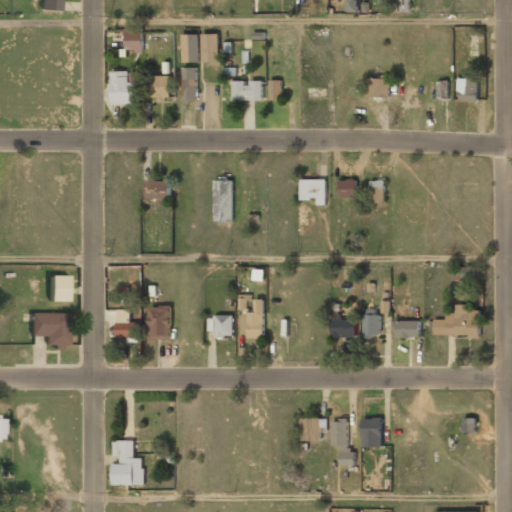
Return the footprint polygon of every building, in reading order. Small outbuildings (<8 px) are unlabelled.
[(41,0),(41,12),(61,12),(61,0),(41,0)] [(410,12),(410,0),(379,0),(380,3),(390,3),(390,12),(410,12)] [(125,30),(125,51),(141,51),(141,30),(125,30)] [(201,34),(201,62),(218,62),(218,34),(201,34)] [(182,36),(182,62),(197,62),(197,36),(182,36)] [(182,68),(182,101),(196,101),(196,68),(182,68)] [(136,83),(130,83),(130,72),(111,72),(111,104),(136,104),(136,83)] [(169,76),(152,76),(152,101),(169,101),(169,76)] [(390,78),(368,78),(368,98),(390,98),(390,78)] [(478,78),(457,78),(457,101),(478,101),(478,78)] [(269,99),(281,99),(281,79),(269,79),(269,99)] [(262,80),(232,80),(232,99),(262,99),(262,80)] [(438,99),(449,98),(449,81),(438,81),(438,99)] [(215,222),(233,222),(233,180),(215,180),(215,222)] [(326,202),(326,180),(300,180),(300,202),(326,202)] [(357,198),(357,181),(339,181),(339,198),(357,198)] [(170,182),(146,182),(146,199),(170,199),(170,182)] [(370,203),(385,203),(385,182),(370,182),(370,203)] [(67,302),(68,276),(49,276),(49,302),(67,302)] [(239,309),(247,309),(247,297),(240,297),(239,309)] [(248,339),(264,339),(264,300),(254,300),(254,312),(248,312),(248,339)] [(433,318),(433,337),(479,337),(479,307),(456,307),(456,318),(433,318)] [(170,308),(149,308),(149,339),(170,339),(170,308)] [(132,321),(132,310),(116,310),(116,339),(138,339),(138,321),(132,321)] [(68,349),(68,314),(30,314),(30,338),(46,338),(46,349),(68,349)] [(379,338),(379,314),(363,314),(363,338),(379,338)] [(210,317),(211,338),(234,338),(233,316),(210,317)] [(331,339),(357,339),(357,321),(331,321),(331,339)] [(420,321),(394,321),(394,339),(420,339),(420,321)] [(300,443),(320,443),(320,419),(300,419),(300,443)] [(381,448),(381,419),(363,419),(363,448),(381,448)] [(464,419),(464,432),(475,432),(475,419),(464,419)] [(332,447),(339,447),(339,466),(350,466),(350,421),(332,421),(332,447)] [(134,459),(134,441),(114,441),(114,460),(113,460),(113,485),(144,486),(144,459),(134,459)]
